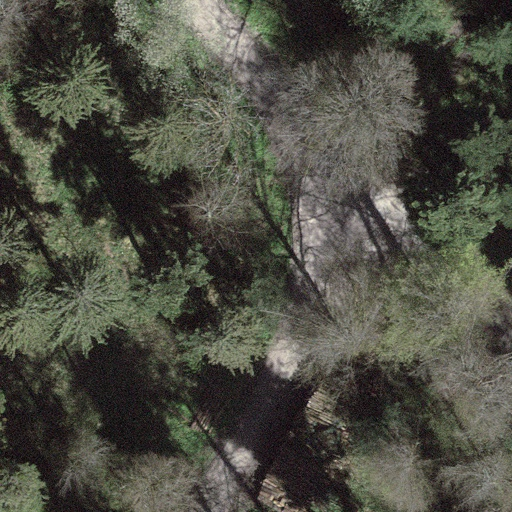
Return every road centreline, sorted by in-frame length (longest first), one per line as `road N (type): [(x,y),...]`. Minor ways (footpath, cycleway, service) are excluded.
road 1 (track): [(190,511),(342,194)]
road 2 (track): [(342,194),(190,0)]
road 3 (track): [(342,194),(511,361)]
